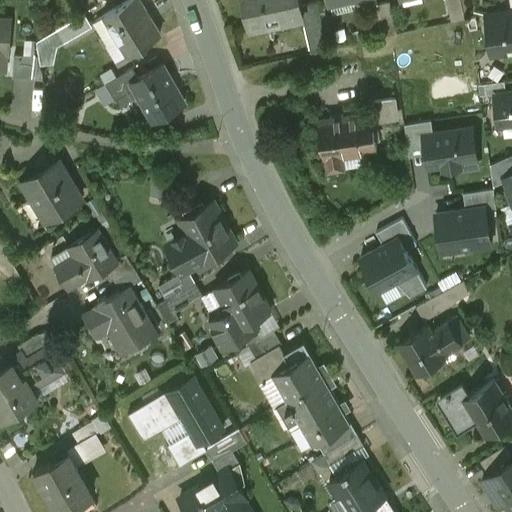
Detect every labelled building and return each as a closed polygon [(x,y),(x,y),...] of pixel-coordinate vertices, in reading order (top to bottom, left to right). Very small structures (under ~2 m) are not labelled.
[(140,0),(126,0),(104,13),(128,53),(147,42),(146,41),(160,32),(140,0)] [(244,0),(250,25),(304,13),(300,0),(244,0)] [(318,0),(306,3),(309,18),(304,19),(311,51),(328,47),(318,0)] [(389,0),(385,0),(374,3),(381,35),(397,31),(389,0)] [(461,0),(446,0),(451,19),(465,16),(461,0)] [(511,2),(481,8),(488,55),(511,51),(511,2)] [(84,11),(57,28),(65,40),(92,24),(84,11)] [(10,18),(0,17),(0,67),(5,68),(6,52),(8,52),(10,18)] [(39,50),(18,48),(15,72),(36,74),(39,50)] [(132,80),(136,86),(154,118),(185,100),(163,63),(132,80)] [(127,70),(106,82),(115,98),(136,86),(132,80),(127,70)] [(511,89),(495,92),(499,123),(511,121),(511,89)] [(370,110),(318,117),(324,155),(326,155),(328,169),(344,166),(342,153),(377,147),(373,118),(397,114),(395,97),(368,101),(370,110)] [(471,123),(421,129),(426,167),(476,161),(471,123)] [(511,153),(490,162),(494,184),(506,179),(504,175),(511,171),(511,153)] [(57,159),(23,179),(47,218),(68,206),(68,207),(78,202),(78,200),(81,198),(57,159)] [(493,186),(463,191),(466,208),(485,205),(485,206),(495,205),(495,206),(496,206),(493,186)] [(212,198),(178,217),(188,235),(172,244),(185,269),(188,267),(201,260),(202,260),(235,242),(220,214),(212,198)] [(466,208),(436,212),(441,244),(458,242),(458,246),(490,241),(485,206),(485,205),(466,208)] [(402,216),(376,231),(384,244),(399,236),(406,248),(417,242),(402,216)] [(98,228),(70,244),(77,256),(59,267),(69,284),(88,274),(89,275),(104,267),(117,259),(116,257),(98,228)] [(0,262),(9,259),(0,232),(0,262)] [(384,244),(360,257),(377,289),(395,279),(410,294),(427,285),(406,248),(399,236),(384,244)] [(126,251),(116,257),(117,259),(104,267),(110,279),(113,277),(134,265),(126,251)] [(134,265),(113,277),(120,288),(128,284),(129,285),(142,278),(134,265)] [(185,269),(159,284),(166,297),(195,280),(188,267),(185,269)] [(250,268),(216,286),(228,309),(237,326),(252,318),(271,307),(250,268)] [(463,279),(448,287),(415,305),(424,319),(468,293),(466,286),(463,279)] [(195,280),(166,297),(174,311),(203,294),(195,280)] [(120,288),(96,302),(98,305),(85,312),(97,332),(109,325),(123,348),(156,331),(129,285),(128,284),(120,288)] [(237,326),(228,309),(209,319),(223,345),(256,327),(252,318),(237,326)] [(469,337),(455,314),(447,319),(461,342),(469,337)] [(428,323),(399,341),(417,371),(447,353),(446,351),(461,342),(447,319),(432,329),(428,323)] [(274,328),(249,343),(256,356),(280,342),(281,341),(274,328)] [(41,331),(34,334),(18,343),(23,352),(26,357),(49,344),(41,331)] [(256,356),(251,359),(263,379),(273,373),(272,372),(310,350),(304,339),(285,351),(280,342),(256,356)] [(49,344),(26,357),(23,352),(11,359),(11,360),(12,360),(22,377),(26,375),(33,387),(37,384),(40,378),(39,377),(61,365),(49,344)] [(310,350),(272,372),(273,373),(286,397),(287,397),(324,374),(310,350)] [(11,360),(0,366),(0,410),(4,417),(38,396),(33,387),(26,375),(22,377),(12,360),(11,360)] [(191,375),(186,378),(181,369),(172,374),(178,383),(129,412),(142,434),(183,410),(201,441),(222,428),(213,413),(216,411),(206,394),(203,396),(191,375)] [(324,374),(287,397),(291,404),(286,407),(288,411),(293,408),(300,421),(301,422),(339,400),(324,374)] [(468,396),(465,398),(477,417),(486,433),(511,416),(511,407),(495,380),(468,396)] [(462,385),(440,399),(458,428),(477,417),(465,398),(468,396),(462,385)] [(293,408),(288,411),(286,407),(291,404),(287,397),(286,397),(274,405),(288,429),(300,421),(293,408)] [(339,400),(301,422),(313,442),(318,439),(317,439),(318,439),(343,424),(344,424),(351,420),(339,400)] [(343,424),(318,439),(325,451),(357,432),(351,420),(344,424),(343,424)] [(239,426),(213,442),(221,455),(233,448),(247,439),(239,426)] [(357,432),(325,451),(331,463),(364,443),(357,432)] [(511,451),(506,442),(480,459),(489,473),(511,457),(511,451)] [(241,462),(233,448),(221,455),(213,459),(220,471),(229,466),(230,468),(241,462)] [(70,451),(53,461),(52,459),(35,469),(35,470),(37,470),(50,493),(49,494),(59,511),(61,511),(75,504),(77,503),(77,502),(90,494),(91,495),(92,494),(76,467),(78,466),(70,451)] [(511,457),(489,473),(482,477),(505,511),(511,507),(511,457)] [(361,458),(330,480),(350,511),(357,511),(385,494),(386,493),(376,478),(374,479),(361,458)] [(220,471),(180,496),(189,511),(217,511),(218,511),(252,511),(243,497),(246,495),(230,468),(229,466),(220,471)] [(385,494),(357,511),(389,511),(396,508),(394,507),(393,508),(385,494)]
